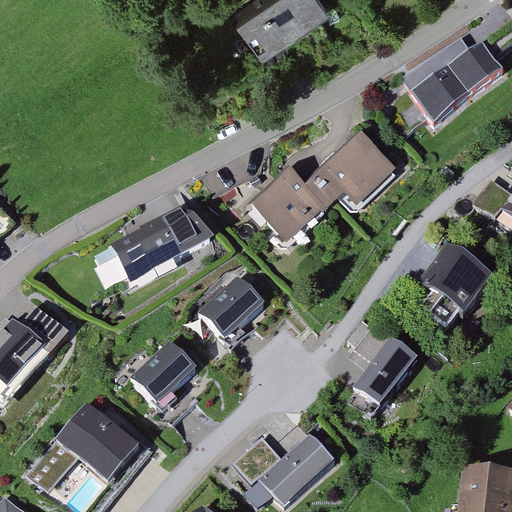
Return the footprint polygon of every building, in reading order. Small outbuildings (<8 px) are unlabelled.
[(319,0),(267,0),(234,22),(259,60),(328,13),(319,0)] [(454,46),(401,80),(435,130),(470,100),(504,76),(483,45),(463,59),(454,46)] [(310,187),(332,210),(336,206),(344,198),(357,212),(396,175),(361,138),(310,187)] [(292,178),(253,211),(287,250),(332,210),(310,187),(304,192),(292,178)] [(511,200),(490,185),(473,209),(495,224),(502,216),(511,222),(511,200)] [(184,212),(111,248),(131,286),(214,244),(184,212)] [(491,289),(449,256),(439,269),(422,291),(464,323),(491,289)] [(235,281),(194,320),(222,349),(227,345),(235,352),(247,341),(257,332),(250,323),(264,310),(235,281)] [(12,324),(0,338),(0,391),(7,398),(42,356),(49,361),(69,339),(35,310),(18,329),(12,324)] [(365,375),(354,392),(358,395),(348,408),(365,421),(374,410),(377,413),(417,365),(373,330),(371,332),(363,325),(347,345),(356,352),(349,361),(365,375)] [(163,348),(122,387),(150,416),(154,412),(172,431),(183,420),(195,408),(178,390),(191,377),(163,348)] [(511,389),(491,415),(511,432),(511,389)] [(87,408),(28,476),(49,494),(80,458),(109,483),(137,451),(87,408)] [(281,463),(264,443),(236,467),(254,489),(260,484),(282,510),(332,469),(308,440),(281,463)] [(505,475),(456,469),(450,511),(511,511),(511,494),(503,493),(505,475)] [(15,511),(5,503),(0,507),(0,511),(15,511)]
